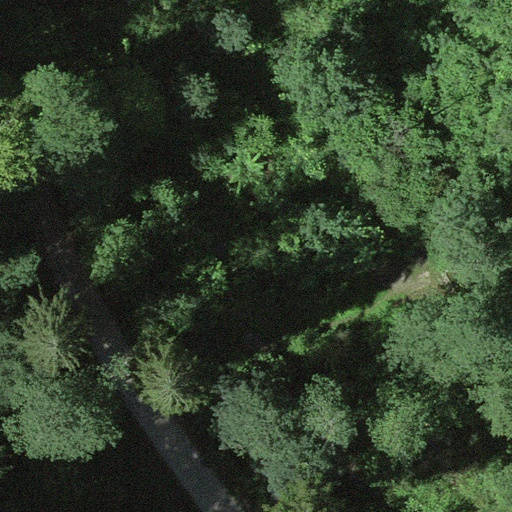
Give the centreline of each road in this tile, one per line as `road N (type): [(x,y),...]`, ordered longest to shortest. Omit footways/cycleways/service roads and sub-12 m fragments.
road 1 (track): [(9,138),(46,135),(89,163),(173,293),(204,327),(231,337),(334,329),(430,290)]
road 2 (track): [(0,119),(78,283),(239,511)]
